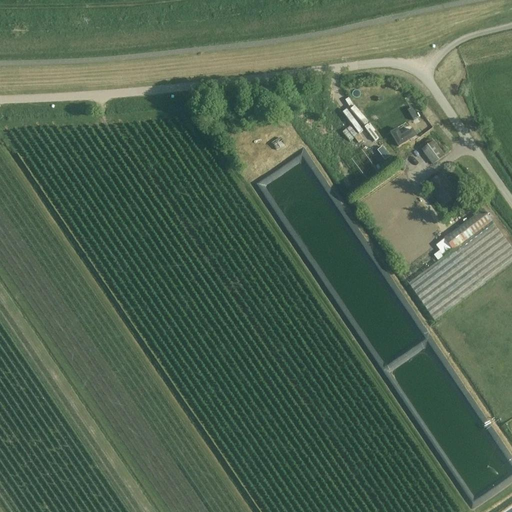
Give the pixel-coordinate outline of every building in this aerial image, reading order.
[(343,131),(349,142),(358,136),(352,126),(343,131)] [(390,133),(399,147),(417,136),(412,129),(402,136),(397,129),(390,133)] [(434,142),(421,151),(433,165),(445,156),(434,142)] [(442,175),(428,185),(445,207),(458,196),(442,175)] [(409,284),(435,322),(511,263),(511,248),(492,222),(483,210),(468,221),(465,217),(461,220),(464,224),(444,239),(445,239),(439,244),(447,255),(409,284)]
